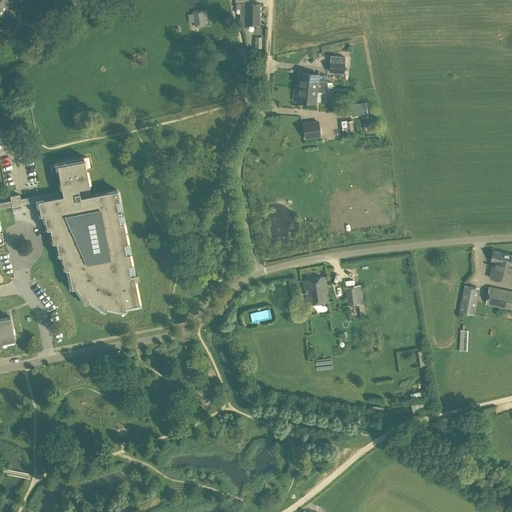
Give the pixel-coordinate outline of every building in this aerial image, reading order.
[(0,29),(10,36),(20,21),(5,11),(12,0),(0,0),(0,14),(2,16),(5,18),(0,27),(0,29)] [(244,3),(244,25),(260,25),(260,4),(249,4),(249,3),(244,3)] [(202,10),(202,9),(192,11),(192,12),(188,12),(190,22),(194,22),(195,28),(209,25),(206,9),(202,10)] [(343,74),(345,64),(330,62),(329,73),(343,74)] [(297,85),(296,102),(315,104),(315,103),(317,102),(318,96),(316,95),(316,92),(327,93),(327,87),(328,82),(326,82),(327,76),(318,75),(300,73),(299,86),(297,85)] [(358,109),(350,111),(351,117),(367,114),(365,102),(357,104),(358,109)] [(346,122),(346,120),(340,121),(342,131),(347,130),(347,132),(354,131),(352,121),(346,122)] [(306,138),(308,138),(320,137),(319,125),(318,121),(303,123),(306,138)] [(10,196),(11,201),(0,202),(0,344),(1,347),(0,340),(0,339),(5,339),(6,341),(15,340),(10,317),(0,318),(0,234),(0,235),(0,234),(0,208),(12,206),(12,209),(22,208),(21,204),(37,201),(39,209),(42,209),(45,223),(48,222),(51,236),(54,236),(57,250),(60,249),(63,263),(66,263),(71,289),(75,287),(86,303),(89,300),(105,311),(106,307),(126,311),(125,307),(139,304),(134,280),(139,280),(138,274),(133,275),(117,190),(91,195),(83,156),(56,162),(61,191),(20,199),(19,195),(10,196)] [(508,263),(510,255),(494,251),(492,260),(494,261),(490,278),(500,280),(504,263),(508,263)] [(504,263),(500,280),(511,283),(511,255),(510,255),(508,263),(504,263)] [(327,290),(325,277),(303,280),(304,289),(305,289),(308,305),(327,302),(325,290),(327,290)] [(474,315),(480,288),(464,285),(459,312),(474,315)] [(355,286),(345,288),(347,300),(357,298),(355,286)] [(511,291),(490,287),(486,304),(511,309),(511,291)] [(418,404),(419,409),(430,406),(428,400),(418,404)]
